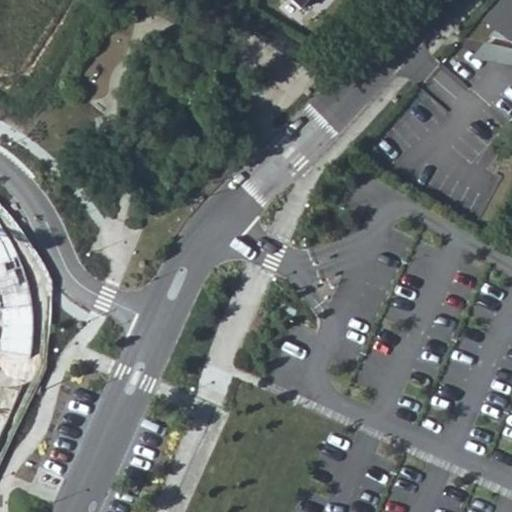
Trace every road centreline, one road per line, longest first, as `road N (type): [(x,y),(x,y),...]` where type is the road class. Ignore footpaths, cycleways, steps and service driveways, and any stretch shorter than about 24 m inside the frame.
road 1 (tertiary): [(158,325),(211,226),(429,0)]
road 2 (residential): [(158,325),(81,278),(0,169)]
road 3 (tertiary): [(75,511),(158,325)]
